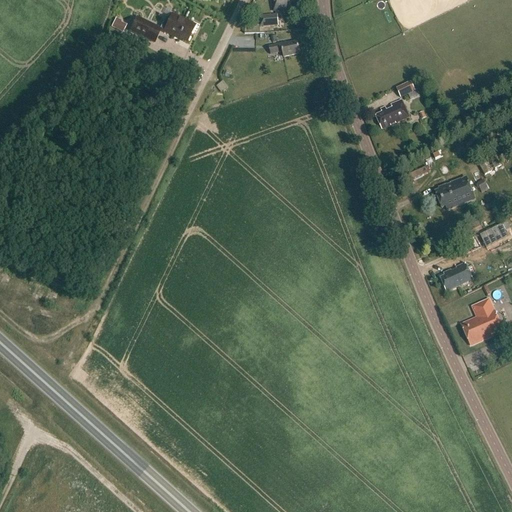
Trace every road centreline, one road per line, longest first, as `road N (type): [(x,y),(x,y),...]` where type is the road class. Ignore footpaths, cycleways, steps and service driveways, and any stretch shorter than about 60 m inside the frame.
road 1 (tertiary): [(511,480),(406,249),(332,53),(324,0)]
road 2 (residential): [(100,292),(243,0)]
road 3 (trunk): [(189,511),(0,342)]
